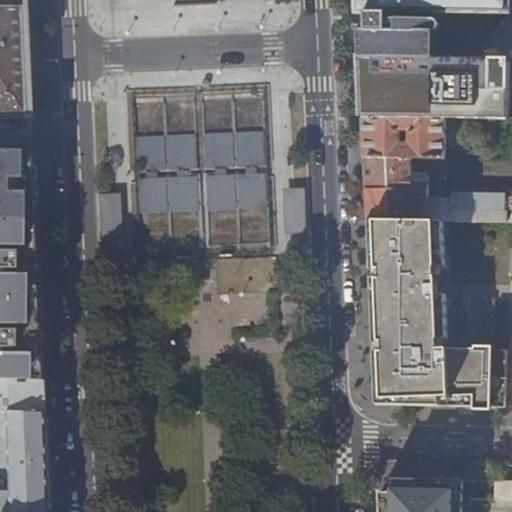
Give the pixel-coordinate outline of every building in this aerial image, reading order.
[(0,0),(0,121),(35,122),(29,0),(0,0)] [(358,0),(359,14),(370,14),(371,27),(367,27),(368,32),(360,32),(364,121),(447,121),(509,122),(510,61),(433,61),(433,13),(510,15),(510,0),(358,0)] [(447,121),(364,121),(366,159),(431,160),(446,160),(447,160),(447,121)] [(0,220),(39,221),(36,152),(0,151),(0,220)] [(414,190),(431,190),(430,177),(413,177),(413,168),(431,168),(431,160),(366,159),(367,190),(369,190),(414,190)] [(431,160),(431,168),(446,169),(446,160),(431,160)] [(306,234),(304,188),(284,189),(286,235),(306,234)] [(511,199),(508,199),(508,197),(443,196),(443,201),(414,201),(414,190),(369,190),(370,222),(455,223),(511,223),(511,199)] [(123,241),(121,195),(100,195),(102,241),(123,241)] [(42,276),(39,221),(0,220),(0,280),(17,280),(17,277),(42,276)] [(370,222),(379,395),(379,406),(509,410),(509,401),(510,376),(510,352),(496,351),(497,299),(480,299),(478,351),(442,350),(442,340),(451,340),(453,296),(443,296),(444,277),(442,277),(443,267),(453,268),(455,223),(370,222)] [(0,298),(18,298),(18,301),(43,300),(42,276),(17,277),(17,280),(0,280),(0,298)] [(0,381),(46,384),(43,300),(18,301),(18,298),(0,298),(0,381)] [(0,412),(47,414),(46,384),(0,381),(0,412)] [(0,412),(0,474),(2,476),(12,476),(12,491),(0,491),(0,511),(51,511),(47,414),(0,412)] [(464,511),(466,483),(395,481),(395,490),(385,489),(385,487),(381,487),(382,511),(464,511)]
